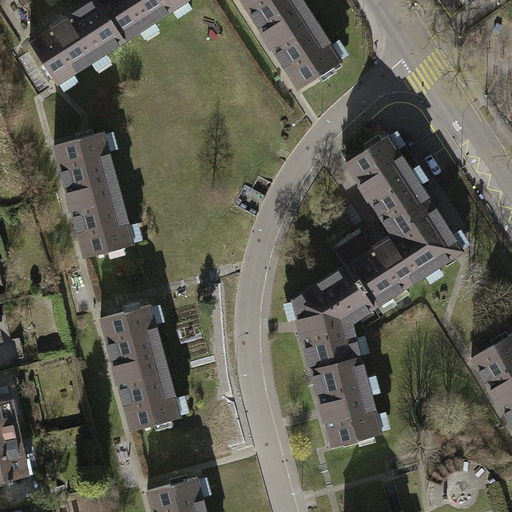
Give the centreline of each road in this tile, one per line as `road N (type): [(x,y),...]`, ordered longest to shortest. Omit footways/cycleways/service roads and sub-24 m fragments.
road 1 (residential): [(417,49),(321,130),(291,172),(255,266),(248,351),(283,511)]
road 2 (residential): [(417,49),(511,197)]
